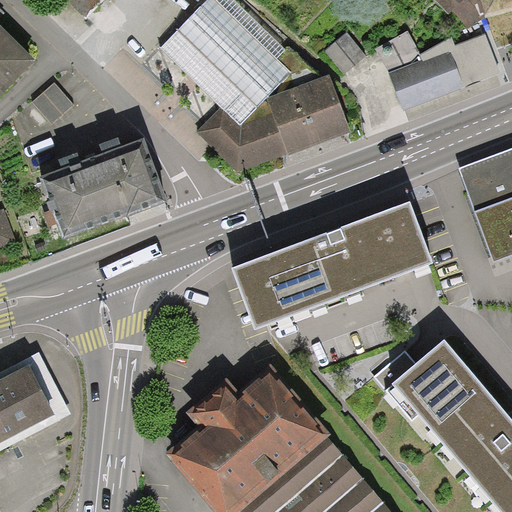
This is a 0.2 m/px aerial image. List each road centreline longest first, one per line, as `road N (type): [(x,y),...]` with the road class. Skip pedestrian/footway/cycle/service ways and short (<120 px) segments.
road 1 (primary): [(215,227),(511,114)]
road 2 (residential): [(215,227),(184,172),(15,0)]
road 3 (tertiary): [(100,511),(113,344),(101,271)]
road 4 (primary): [(101,271),(215,227)]
